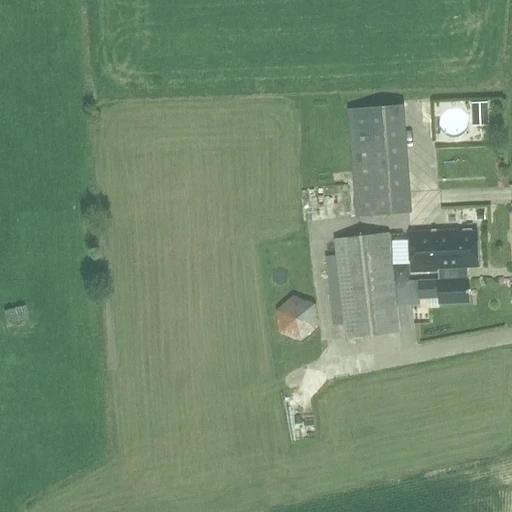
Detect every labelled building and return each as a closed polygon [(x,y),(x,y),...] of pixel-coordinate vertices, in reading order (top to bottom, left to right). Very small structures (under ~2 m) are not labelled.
[(410,215),(402,129),(401,129),(399,103),(355,106),(356,133),(351,134),(357,219),(410,215)] [(440,275),(467,274),(467,267),(478,267),(477,234),(457,235),(457,233),(410,234),(411,275),(440,275)] [(401,334),(397,299),(394,278),(389,234),(334,241),(346,341),(401,334)] [(440,278),(419,279),(419,298),(439,297),(439,306),(469,306),(469,281),(468,281),(467,274),(440,275),(440,278)] [(6,296),(7,308),(25,307),(24,294),(6,296)] [(300,340),(318,325),(315,302),(293,294),(275,309),(279,332),(300,340)]
